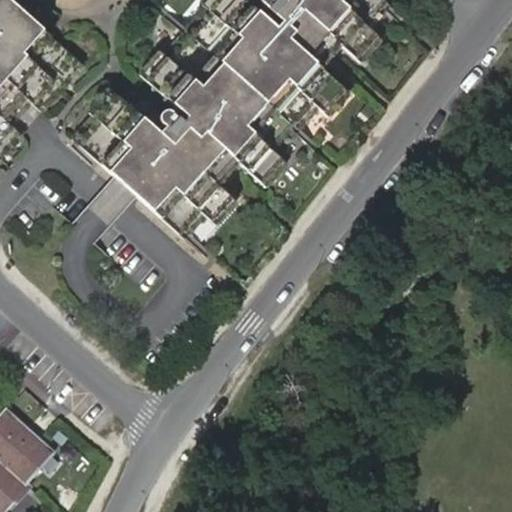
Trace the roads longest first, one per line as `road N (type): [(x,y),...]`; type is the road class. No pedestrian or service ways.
road 1 (residential): [(164,433),(488,29)]
road 2 (residential): [(164,433),(0,288)]
